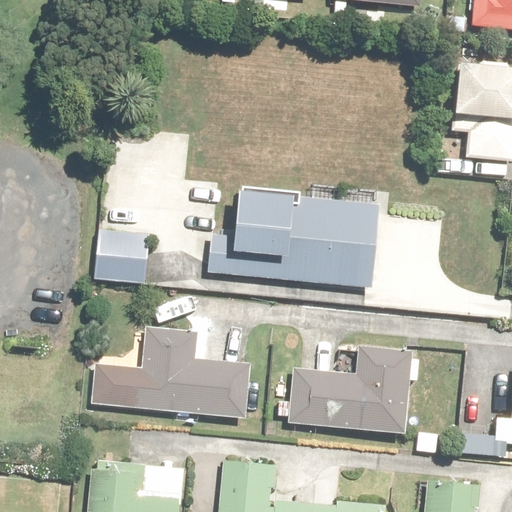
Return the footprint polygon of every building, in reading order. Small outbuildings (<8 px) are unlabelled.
[(107,0),(107,7),(146,9),(234,13),(276,15),(276,0),(107,0)] [(306,0),(304,25),(328,27),(329,21),(389,25),(390,0),(306,0)] [(511,0),(456,0),(456,7),(441,6),(438,51),(511,56),(511,0)] [(452,75),(443,75),(441,128),(435,128),(435,143),(450,144),(449,173),(501,174),(503,132),(511,132),(511,77),(505,78),(505,63),(452,62),(452,75)] [(306,177),(245,169),(244,180),(242,180),(236,226),(209,223),(203,272),(349,290),(355,244),(347,243),(353,194),(305,188),(306,177)] [(113,254),(68,251),(65,303),(111,305),(113,254)] [(210,384),(159,379),(161,356),(112,351),(108,390),(66,386),(61,427),(204,442),(210,384)] [(377,375),(327,372),(325,395),(259,391),(255,445),(371,454),(375,399),(377,375)] [(511,397),(480,395),(477,439),(462,438),(460,467),(511,470),(511,397)] [(184,511),(244,511),(246,486),(186,482),(184,511)] [(57,511),(105,511),(107,488),(60,484),(57,511)] [(391,503),(390,511),(441,511),(442,506),(391,503)]
